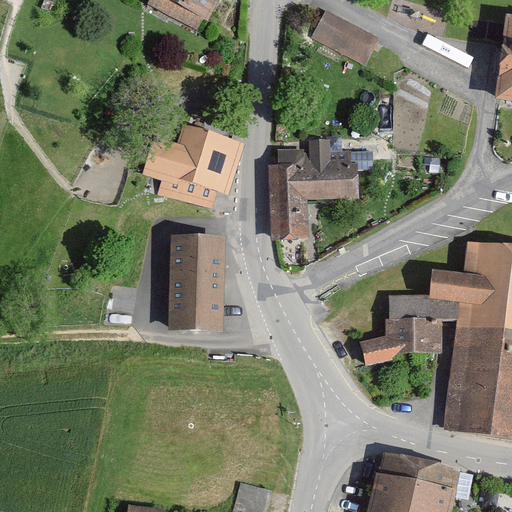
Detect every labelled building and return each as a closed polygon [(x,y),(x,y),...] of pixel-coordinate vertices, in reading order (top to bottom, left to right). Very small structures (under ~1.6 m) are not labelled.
[(153,0),(150,9),(202,35),(207,23),(213,26),(226,0),(153,0)] [(316,45),(370,73),(386,42),(331,14),(316,45)] [(500,110),(511,111),(511,23),(509,23),(500,110)] [(233,202),(246,149),(179,132),(165,185),(233,202)] [(311,143),(313,166),(273,168),(276,245),(316,244),(314,206),(365,203),(363,163),(337,165),(336,142),(311,143)] [(230,245),(177,243),(174,335),(227,337),(230,245)] [(511,249),(472,244),(468,275),(436,273),(434,307),(447,308),(445,322),(387,323),(387,343),(361,351),(369,373),(417,358),(440,357),(436,385),(452,401),(448,435),(511,442),(511,249)] [(372,511),(456,511),(464,472),(383,457),(372,511)] [(244,481),(236,511),(237,511),(265,511),(271,488),(244,481)]
